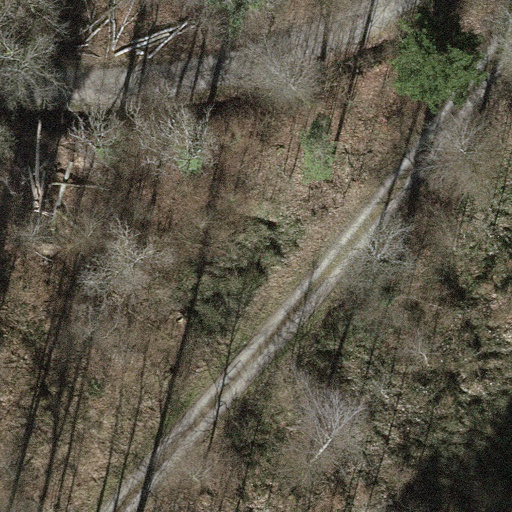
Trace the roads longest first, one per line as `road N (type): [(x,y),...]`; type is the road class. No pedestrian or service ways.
road 1 (track): [(511,24),(427,161),(122,511)]
road 2 (track): [(404,0),(227,72),(55,89),(0,84)]
